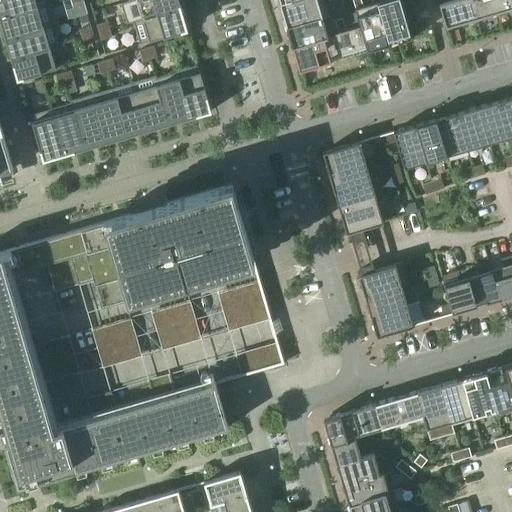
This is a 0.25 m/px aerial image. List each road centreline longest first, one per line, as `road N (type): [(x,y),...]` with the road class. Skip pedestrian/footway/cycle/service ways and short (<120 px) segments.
road 1 (residential): [(357,383),(286,139)]
road 2 (residential): [(286,139),(511,75)]
road 3 (residential): [(319,511),(292,408),(357,383)]
road 4 (residential): [(357,383),(511,339)]
road 5 (residential): [(286,139),(247,0)]
